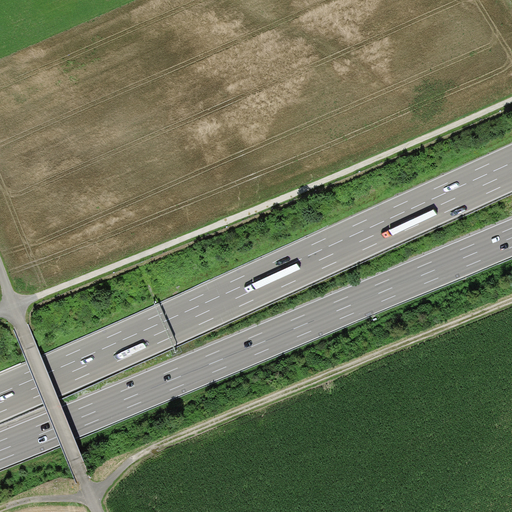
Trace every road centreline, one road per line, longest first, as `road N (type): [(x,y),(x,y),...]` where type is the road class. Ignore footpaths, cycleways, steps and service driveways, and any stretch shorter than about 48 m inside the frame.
road 1 (motorway): [(511,167),(0,397)]
road 2 (motorway): [(0,450),(511,236)]
road 3 (track): [(511,94),(20,311)]
road 4 (track): [(511,308),(127,466),(90,495)]
road 5 (track): [(90,495),(29,341)]
